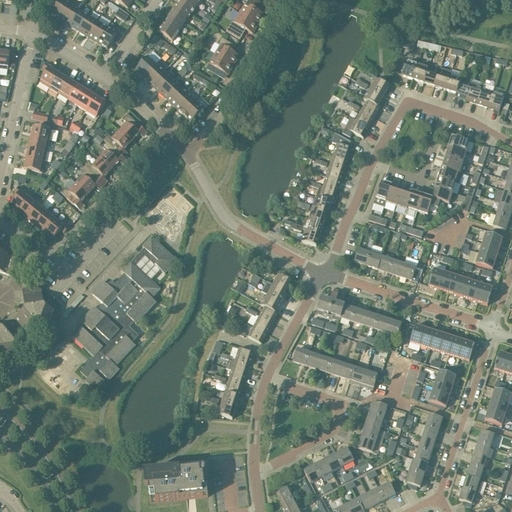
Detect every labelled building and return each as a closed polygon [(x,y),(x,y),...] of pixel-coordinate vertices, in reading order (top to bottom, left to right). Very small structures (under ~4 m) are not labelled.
[(61,22),(71,6),(61,0),(60,0),(51,16),(61,22)] [(134,1),(132,0),(113,0),(128,10),(134,1)] [(198,7),(187,0),(179,0),(176,5),(191,16),(198,7)] [(240,14),(258,25),(264,16),(257,12),(262,4),(254,0),(245,0),(243,4),(245,5),(240,14)] [(191,16),(176,5),(170,14),(185,24),(191,16)] [(70,27),(80,11),(71,6),(61,22),(70,27)] [(79,33),(89,17),(80,11),(70,27),(79,33)] [(185,24),(170,14),(164,23),(179,33),(185,24)] [(240,14),(234,23),(232,22),(229,27),(226,32),(240,40),(246,31),(253,35),(258,25),(240,14)] [(88,39),(98,23),(89,17),(79,33),(88,39)] [(98,44),(107,29),(98,23),(88,39),(98,44)] [(179,33),(164,23),(157,32),(173,43),(179,33)] [(98,44),(107,50),(117,34),(107,29),(98,44)] [(215,55),(234,66),(239,57),(230,51),(233,46),(222,39),(218,45),(220,46),(215,55)] [(15,52),(0,50),(0,69),(8,71),(9,58),(14,59),(15,52)] [(155,52),(150,55),(155,63),(160,60),(155,52)] [(215,55),(210,64),(207,63),(204,69),(215,76),(219,70),(228,76),(234,66),(215,55)] [(143,79),(156,65),(148,58),(135,71),(143,79)] [(413,81),(417,66),(406,62),(401,77),(413,81)] [(50,89),(60,73),(46,64),(43,70),(47,73),(40,83),(50,89)] [(156,65),(143,79),(151,86),(164,73),(156,65)] [(423,84),(428,69),(417,66),(413,81),(423,84)] [(434,88),(439,73),(428,69),(423,84),(434,88)] [(445,91),(451,72),(440,69),(439,73),(434,88),(445,91)] [(455,98),(456,95),(460,83),(461,80),(450,76),(451,72),(445,91),(456,95),(455,98)] [(59,95),(69,79),(60,73),(50,89),(59,95)] [(151,86),(159,94),(172,80),(164,73),(151,86)] [(69,79),(59,95),(68,101),(78,84),(69,79)] [(172,80),(159,94),(167,101),(180,88),(172,80)] [(375,80),(369,90),(383,98),(389,87),(375,80)] [(466,102),(471,87),(460,83),(461,80),(460,83),(456,95),(455,98),(466,102)] [(477,105),(482,90),(483,87),(472,83),(471,87),(466,102),(477,105)] [(77,106),(87,90),(78,84),(68,101),(77,106)] [(488,109),(493,94),(494,88),(484,85),(483,87),(482,90),(477,105),(488,109)] [(9,91),(0,88),(0,101),(7,102),(9,91)] [(175,109),(188,95),(180,88),(167,101),(175,109)] [(77,106),(86,112),(97,96),(87,90),(77,106)] [(383,98),(369,90),(363,100),(380,110),(381,109),(377,107),(383,98)] [(488,109),(499,113),(504,97),(493,94),(488,109)] [(183,116),(196,102),(188,95),(175,109),(183,116)] [(97,96),(86,112),(96,118),(106,102),(97,96)] [(380,110),(363,100),(366,102),(361,111),(375,119),(380,110)] [(196,102),(183,116),(191,123),(204,110),(196,102)] [(112,113),(107,110),(103,116),(103,117),(108,119),(112,113)] [(375,119),(361,111),(355,122),(369,129),(375,119)] [(34,113),(32,120),(40,122),(47,123),(48,117),(34,113)] [(119,131),(132,143),(140,135),(136,131),(140,127),(127,115),(123,120),(126,124),(119,131)] [(369,129),(355,122),(349,132),(363,139),(369,129)] [(30,138),(49,142),(52,131),(33,127),(30,138)] [(107,143),(117,152),(121,148),(125,152),(132,143),(119,131),(112,139),(108,136),(104,141),(107,143)] [(351,143),(335,135),(332,144),(336,146),(337,145),(349,150),(349,149),(351,143)] [(452,137),(448,148),(466,153),(465,153),(468,143),(452,137)] [(28,148),(47,152),(49,142),(30,138),(28,148)] [(107,143),(103,148),(106,151),(99,159),(112,171),(120,163),(116,159),(120,155),(117,152),(107,143)] [(336,146),(333,156),(348,161),(352,150),(349,149),(349,150),(337,145),(336,146)] [(479,158),(485,160),(488,150),(489,150),(489,149),(483,147),(479,158)] [(26,159),(45,163),(47,152),(28,148),(26,159)] [(466,153),(448,148),(447,152),(448,152),(446,158),(463,164),(466,153)] [(348,161),(333,156),(329,167),(344,172),(348,161)] [(463,164),(446,158),(444,164),(443,164),(441,168),(459,174),(463,164)] [(26,159),(23,170),(42,174),(45,163),(26,159)] [(84,168),(96,180),(100,176),(105,179),(112,171),(99,159),(92,167),(88,163),(84,168)] [(344,172),(329,167),(326,178),(341,183),(344,172)] [(84,168),(79,173),(83,176),(76,184),(89,196),(96,188),(92,184),(96,180),(84,168)] [(459,174),(441,168),(438,178),(455,184),(458,174),(459,174)] [(341,183),(326,178),(322,189),(337,194),(341,183)] [(455,184),(438,178),(434,189),(452,194),(453,194),(451,194),(455,184)] [(386,203),(392,186),(381,182),(374,205),(384,209),(386,203)] [(89,196),(76,184),(69,192),(65,188),(60,193),(73,205),(77,201),(81,204),(89,196)] [(396,207),(402,190),(396,188),(396,187),(392,186),(386,203),(396,207)] [(19,213),(31,198),(19,188),(14,193),(18,196),(10,206),(19,213)] [(337,194),(322,189),(319,199),(316,198),(315,199),(334,205),(337,194)] [(452,194),(434,189),(436,189),(432,199),(436,206),(439,204),(440,202),(449,205),(452,194)] [(406,210),(412,192),(408,191),(407,192),(402,190),(396,207),(406,210)] [(501,202),(504,192),(498,190),(495,201),(501,202)] [(417,212),(422,196),(412,192),(406,210),(407,210),(407,209),(417,212)] [(500,204),(511,208),(511,195),(504,193),(500,204)] [(55,202),(60,197),(57,194),(52,199),(55,202)] [(436,206),(432,199),(422,196),(417,212),(427,216),(430,207),(432,208),(436,206)] [(55,202),(59,206),(64,200),(60,197),(55,202)] [(27,220),(40,205),(31,198),(19,213),(27,220)] [(334,205),(315,199),(312,210),(327,214),(330,204),(334,205)] [(471,201),(466,199),(462,210),(462,211),(468,213),(468,212),(471,201)] [(497,216),(509,220),(511,211),(511,208),(500,204),(497,216)] [(36,227),(48,212),(40,205),(27,220),(36,227)] [(327,214),(312,210),(308,220),(323,225),(327,214)] [(44,233),(56,219),(48,212),(36,227),(44,233)] [(379,225),(379,224),(381,219),(370,216),(371,216),(370,215),(368,222),(369,222),(369,221),(379,225)] [(497,216),(493,228),(505,232),(509,220),(497,216)] [(44,233),(53,241),(60,231),(64,234),(69,229),(56,219),(44,233)] [(323,225),(308,220),(305,231),(320,236),(323,225)] [(373,225),(372,229),(383,233),(385,229),(373,225)] [(412,229),(410,235),(421,239),(423,233),(412,229)] [(320,236),(305,231),(301,243),(316,247),(320,236)] [(503,240),(485,234),(482,245),(499,251),(503,240)] [(85,326),(73,338),(94,358),(80,372),(87,379),(85,382),(95,392),(107,379),(110,381),(120,370),(116,367),(136,346),(133,343),(139,337),(130,328),(134,323),(136,324),(156,303),(152,299),(160,290),(151,282),(161,271),(165,275),(178,262),(152,237),(143,247),(144,249),(122,272),(125,274),(115,284),(112,281),(108,286),(104,282),(92,295),(103,305),(98,311),(95,308),(81,322),(85,326)] [(499,251),(482,245),(479,255),(496,261),(499,251)] [(366,267),(371,252),(359,248),(354,263),(366,267)] [(377,270),(382,256),(371,252),(366,267),(377,270)] [(19,260),(5,255),(0,253),(0,273),(12,278),(19,260)] [(496,261),(479,255),(475,266),(493,271),(496,261)] [(389,274),(393,262),(382,258),(383,256),(382,256),(377,270),(389,274)] [(444,257),(441,268),(451,271),(454,260),(444,257)] [(400,278),(404,265),(393,262),(389,274),(400,278)] [(400,278),(412,282),(412,281),(417,283),(419,278),(414,277),(416,269),(404,265),(400,278)] [(491,279),(493,273),(483,269),(481,276),(491,279)] [(444,274),(434,270),(428,287),(438,291),(444,274)] [(454,277),(444,274),(438,291),(448,294),(454,277)] [(272,286),(286,293),(292,283),(278,275),(272,286)] [(464,280),(454,277),(448,294),(458,297),(464,280)] [(473,283),(464,280),(458,297),(468,300),(473,283)] [(262,293),(267,296),(280,303),(286,293),(272,286),(267,283),(262,293)] [(483,286),(473,283),(468,300),(477,303),(483,286)] [(493,290),(483,286),(477,303),(487,307),(493,290)] [(41,287),(31,289),(22,290),(25,310),(25,313),(14,322),(25,336),(36,327),(37,328),(39,328),(39,327),(47,330),(54,312),(45,309),(44,307),(41,287)] [(345,306),(344,306),(336,304),(337,298),(339,298),(341,291),(332,288),(330,295),(332,296),(330,302),(321,299),(316,314),(324,317),(324,314),(329,315),(333,317),(332,319),(340,322),(341,319),(343,312),(345,306)] [(64,314),(63,318),(68,319),(68,316),(84,298),(81,295),(64,314)] [(261,306),(278,315),(275,313),(280,303),(267,296),(261,306)] [(345,304),(345,306),(343,312),(341,319),(352,323),(356,308),(345,304)] [(259,317),(273,325),(278,315),(261,306),(264,308),(259,317)] [(356,308),(352,323),(363,326),(368,312),(356,308)] [(374,330),(379,315),(368,312),(363,326),(374,330)] [(386,334),(391,319),(379,315),(374,330),(386,334)] [(253,327),(267,335),(273,325),(259,317),(253,327)] [(391,319),(386,334),(398,338),(401,328),(406,329),(408,324),(391,319)] [(0,358),(15,356),(14,347),(14,345),(25,336),(14,322),(3,331),(0,331),(0,330),(0,358)] [(261,345),(267,335),(253,327),(248,338),(261,345)] [(426,330),(415,327),(410,344),(420,347),(426,330)] [(312,328),(311,334),(320,336),(322,330),(312,328)] [(435,333),(426,330),(420,347),(430,350),(435,333)] [(445,336),(435,333),(430,350),(440,354),(445,336)] [(455,339),(445,336),(440,354),(449,357),(455,339)] [(465,343),(455,339),(449,357),(459,360),(465,343)] [(217,342),(213,354),(219,356),(223,344),(217,342)] [(475,346),(465,343),(459,360),(469,363),(475,346)] [(235,361),(250,366),(254,354),(239,350),(235,361)] [(305,366),(309,354),(297,350),(293,363),(305,366)] [(370,369),(380,370),(381,358),(387,359),(387,352),(372,350),(370,369)] [(316,370),(320,358),(309,354),(305,366),(316,370)] [(510,357),(500,354),(494,371),(504,374),(510,357)] [(328,374),(332,361),(320,358),(316,370),(328,374)] [(231,372),(246,377),(250,366),(235,361),(231,372)] [(339,378),(343,365),(332,361),(328,374),(339,378)] [(215,367),(208,364),(206,371),(213,373),(215,367)] [(350,384),(354,369),(343,365),(339,378),(350,381),(349,383),(350,384)] [(361,387),(366,372),(354,369),(350,384),(361,387)] [(228,383),(243,387),(246,377),(231,372),(228,383)] [(361,387),(373,391),(376,381),(381,383),(383,378),(378,377),(378,376),(366,372),(361,387)] [(418,382),(423,384),(426,374),(420,372),(418,382)] [(456,378),(439,372),(435,383),(453,388),(456,378)] [(224,393),(239,398),(243,387),(228,383),(224,393)] [(453,388),(435,383),(432,393),(449,398),(453,388)] [(412,399),(417,401),(422,389),(416,387),(412,399)] [(511,396),(495,391),(491,401),(509,407),(511,396)] [(221,404),(236,409),(239,398),(224,393),(221,404)] [(449,398),(432,393),(429,403),(446,409),(449,398)] [(509,407),(491,401),(488,411),(505,417),(509,407)] [(369,414),(383,419),(387,407),(372,403),(369,414)] [(221,404),(217,416),(232,420),(236,409),(221,404)] [(505,417),(488,411),(485,422),(502,427),(505,417)] [(365,426),(380,431),(383,419),(369,414),(365,426)] [(426,427),(439,431),(443,419),(430,415),(426,427)] [(361,437),(376,442),(380,431),(365,426),(361,437)] [(422,438),(435,442),(439,431),(426,427),(422,438)] [(478,444),(490,448),(494,436),(482,432),(478,444)] [(361,437),(357,449),(372,454),(376,442),(361,437)] [(419,450),(431,454),(435,442),(422,438),(419,450)] [(391,441),(388,455),(393,456),(397,443),(391,441)] [(474,455),(487,459),(490,448),(478,444),(474,455)] [(336,454),(343,468),(354,462),(347,448),(336,454)] [(413,461),(428,465),(431,454),(419,450),(415,461),(413,460),(413,461)] [(325,459),(332,473),(343,468),(336,454),(325,459)] [(470,466),(483,470),(487,459),(474,455),(470,466)] [(314,465),(321,479),(332,473),(325,459),(314,465)] [(409,472),(424,477),(428,465),(413,461),(409,472)] [(314,465),(303,470),(310,484),(321,479),(314,465)] [(467,478),(481,483),(482,482),(479,481),(483,470),(470,466),(467,478)] [(204,468),(149,474),(153,510),(208,505),(204,468)] [(405,484),(412,486),(420,489),(424,477),(409,472),(405,484)] [(345,483),(354,478),(352,474),(343,478),(345,483)] [(463,489),(478,494),(481,483),(467,478),(463,489)] [(378,490),(384,501),(396,496),(390,484),(378,490)] [(276,494),(282,505),(295,498),(290,487),(276,494)] [(459,501),(466,503),(474,506),(478,494),(463,489),(459,501)] [(368,495),(374,507),(384,501),(378,490),(368,495)] [(357,501),(362,511),(363,511),(374,507),(368,495),(357,501)] [(295,498),(282,505),(285,511),(292,511),(300,508),(295,498)] [(346,506),(349,511),(362,511),(357,501),(346,506)]
